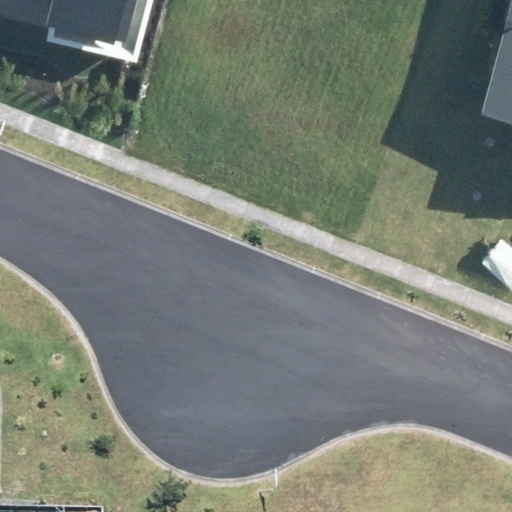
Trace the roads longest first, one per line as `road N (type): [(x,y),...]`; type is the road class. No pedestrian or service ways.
road 1 (residential): [(232,311),(511,424)]
road 2 (residential): [(232,311),(0,216)]
